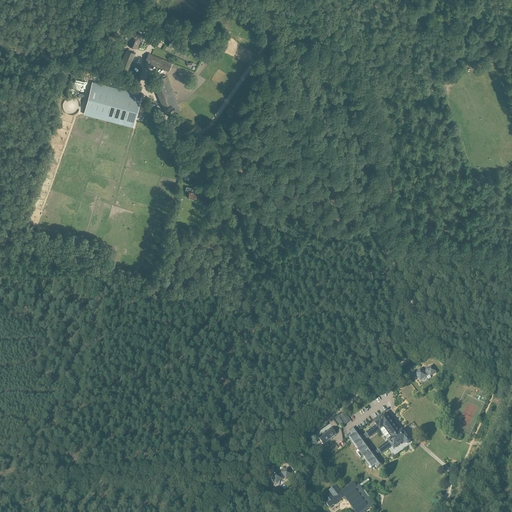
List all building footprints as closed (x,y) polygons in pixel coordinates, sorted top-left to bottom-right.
[(136,33),(129,30),(127,35),(130,36),(129,40),(132,41),(133,37),(135,37),(136,33)] [(171,45),(176,35),(171,32),(165,43),(171,45)] [(140,40),(141,40),(143,35),(136,33),(135,37),(133,37),(132,41),(129,40),(127,44),(137,49),(140,40)] [(126,50),(117,72),(126,75),(135,53),(126,50)] [(145,62),(168,72),(172,63),(148,53),(145,62)] [(102,83),(116,86),(118,79),(104,76),(102,83)] [(142,95),(92,82),(84,114),(133,126),(142,95)] [(182,171),(184,179),(192,178),(190,169),(182,171)] [(197,192),(196,192),(197,190),(186,187),(184,194),(188,195),(187,197),(195,199),(197,192)] [(420,382),(427,377),(427,376),(429,375),(430,377),(437,372),(432,366),(426,371),(424,372),(421,369),(415,374),(420,382)] [(340,426),(343,423),(344,422),(346,424),(351,421),(345,412),(335,419),(340,426)] [(360,436),(355,429),(351,433),(352,435),(349,437),(358,450),(362,457),(363,456),(372,468),(375,466),(377,469),(379,467),(382,465),(377,459),(378,458),(376,455),(380,452),(381,454),(392,446),(394,449),(404,441),(406,444),(408,444),(409,443),(410,442),(402,431),(399,434),(385,415),(375,423),(377,425),(366,433),(362,436),(361,435),(360,436)] [(318,438),(323,445),(336,434),(331,428),(318,438)] [(332,446),(337,452),(346,445),(341,439),(332,446)] [(405,443),(392,452),(392,451),(389,453),(392,457),(407,445),(405,443)] [(276,484),(283,479),(285,477),(286,479),(292,475),(288,468),(281,473),(282,473),(280,475),(277,471),(270,476),(276,484)] [(368,496),(361,487),(360,485),(359,484),(356,486),(353,482),(340,492),(336,486),(322,496),(321,497),(326,503),(325,503),(329,508),(333,505),(334,506),(341,501),(341,500),(344,497),(354,511),(359,511),(366,508),(368,510),(374,505),(368,496)]
